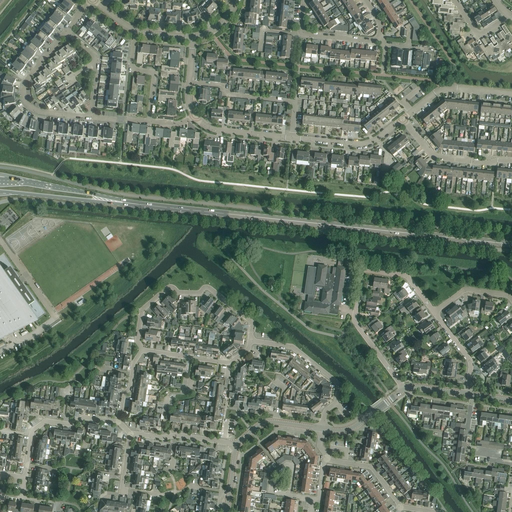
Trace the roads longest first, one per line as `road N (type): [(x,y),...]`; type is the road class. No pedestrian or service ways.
road 1 (secondary): [(511,244),(122,202)]
road 2 (residential): [(404,388),(355,322),(362,269),(406,275),(434,313)]
road 3 (residential): [(142,350),(142,310),(167,287),(210,287),(249,319),(251,340)]
road 4 (unclassified): [(90,116),(38,112),(23,94),(67,32)]
road 5 (residential): [(321,428),(336,382),(292,347),(251,340)]
road 6 (residential): [(292,137),(295,101),(188,83)]
road 7 (residential): [(511,161),(433,157),(403,119)]
road 8 (secondary): [(122,202),(0,179)]
road 9 (secondary): [(0,192),(122,202)]
road 10 (residential): [(511,93),(440,89),(403,119)]
